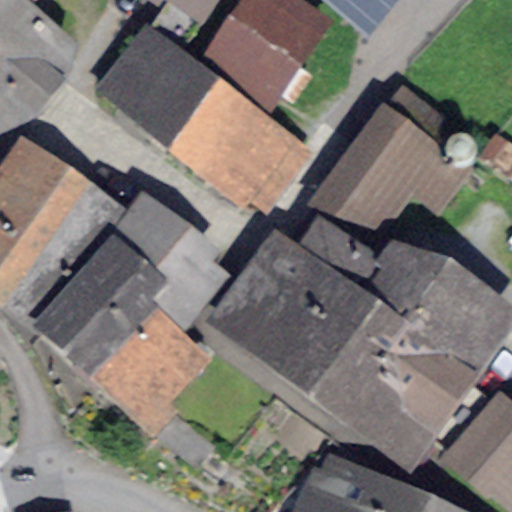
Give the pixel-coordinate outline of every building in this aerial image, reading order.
[(0,0),(0,42),(22,16),(34,0),(0,0)] [(208,0),(173,0),(151,35),(181,54),(199,25),(194,22),(208,0)] [(242,0),(250,5),(205,71),(263,111),(322,24),(287,0),(242,0)] [(325,0),(368,38),(397,0),(325,0)] [(55,85),(48,80),(69,55),(22,16),(0,42),(0,117),(1,117),(11,125),(25,108),(31,113),(55,85)] [(149,42),(109,93),(175,144),(215,92),(149,42)] [(215,92),(175,144),(214,174),(254,121),(215,92)] [(382,117),(323,196),(365,227),(370,220),(384,231),(414,191),(438,210),(472,165),(475,156),(470,144),(458,141),(457,133),(405,94),(385,119),(382,117)] [(254,121),(214,174),(248,201),(289,148),(254,121)] [(480,161),(511,183),(511,150),(496,139),(480,161)] [(248,201),(266,214),(307,161),(289,148),(248,201)] [(0,253),(51,179),(21,158),(0,188),(0,253)] [(51,179),(0,253),(0,296),(9,303),(82,200),(52,179),(51,179)] [(82,200),(9,303),(39,324),(114,224),(82,200)] [(156,326),(137,308),(151,293),(116,264),(149,223),(137,213),(94,271),(96,273),(49,329),(55,335),(107,382),(156,326)] [(151,293),(170,308),(204,267),(149,223),(116,264),(151,293)] [(359,307),(382,276),(380,274),(336,245),(324,243),(307,269),(340,293),(285,367),(284,368),(319,393),(374,318),(359,307)] [(243,303),(227,325),(285,367),(340,293),(307,269),(271,244),(236,294),(243,303)] [(407,340),(401,336),(435,289),(393,259),(390,262),(380,274),(382,276),(359,307),(374,318),(319,393),(352,417),(407,340)] [(204,267),(170,308),(189,322),(222,281),(204,267)] [(409,458),(424,436),(463,383),(505,324),(443,279),(435,289),(401,336),(407,340),(352,417),(409,458)] [(156,326),(172,342),(189,322),(170,308),(151,293),(137,308),(156,326)] [(164,411),(201,369),(172,342),(156,326),(107,382),(140,412),(133,420),(193,472),(211,452),(164,411)] [(490,492),(511,466),(511,425),(463,383),(424,436),(452,460),(490,492)] [(430,511),(431,511),(336,462),(333,470),(314,462),(273,511),(430,511)] [(511,511),(511,466),(490,492),(511,511)]
